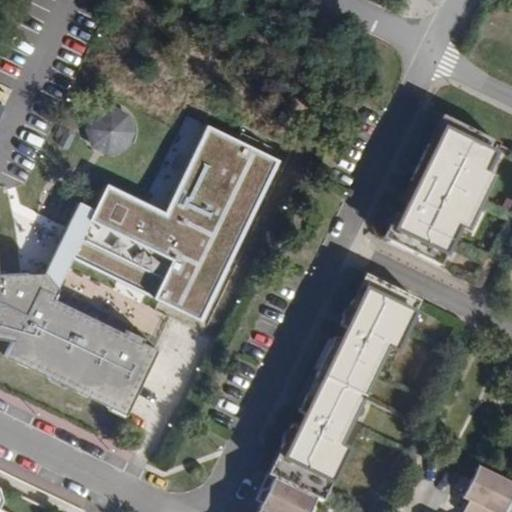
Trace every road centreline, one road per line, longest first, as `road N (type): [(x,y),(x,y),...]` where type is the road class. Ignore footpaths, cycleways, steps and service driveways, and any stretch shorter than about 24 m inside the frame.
road 1 (residential): [(338,244),(196,511)]
road 2 (residential): [(0,426),(176,511)]
road 3 (residential): [(511,328),(338,244)]
road 4 (residential): [(407,103),(338,244)]
